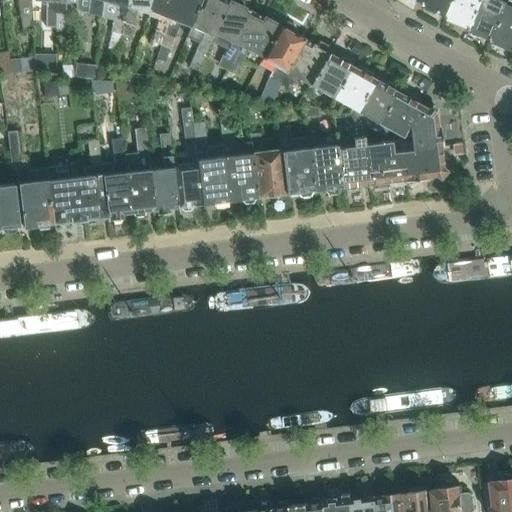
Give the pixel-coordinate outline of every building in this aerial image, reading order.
[(17,0),(21,25),(32,25),(30,0),(17,0)] [(55,0),(45,0),(46,27),(55,28),(55,26),(56,14),(55,0)] [(55,0),(56,14),(64,15),(65,15),(65,0),(55,0)] [(101,0),(103,1),(103,0),(89,0),(86,25),(95,28),(98,15),(99,15),(101,0)] [(103,0),(103,1),(104,1),(102,18),(113,20),(111,33),(120,35),(125,7),(127,0),(103,0)] [(136,9),(149,13),(152,0),(127,0),(125,7),(120,35),(130,37),(136,9)] [(149,54),(157,56),(161,45),(176,0),(152,0),(149,13),(150,13),(150,11),(160,15),(151,42),(153,43),(149,54)] [(179,22),(190,27),(201,0),(176,0),(161,45),(169,48),(170,49),(179,22)] [(225,9),(229,1),(226,0),(201,0),(190,27),(186,37),(198,43),(188,66),(197,71),(210,42),(225,9)] [(225,49),(217,66),(226,70),(254,13),(245,8),(243,7),(243,1),(240,0),(233,0),(231,1),(229,0),(229,1),(225,9),(210,42),(225,49)] [(426,0),(424,4),(427,5),(429,9),(434,11),(438,10),(441,11),(448,14),(454,0),(426,0)] [(454,0),(448,14),(447,16),(450,18),(449,21),(460,25),(461,22),(470,26),(481,0),(454,0)] [(481,0),(470,26),(470,28),(472,29),(471,29),(473,34),(480,37),(484,35),(484,34),(492,38),(510,0),(481,0)] [(511,0),(510,0),(492,38),(493,38),(492,40),(495,41),(494,44),(504,48),(506,45),(511,47),(511,0)] [(263,17),(254,13),(226,70),(235,75),(247,49),(262,57),(279,24),(278,23),(277,17),(271,14),(265,17),(263,16),(263,17)] [(55,28),(55,32),(62,32),(62,31),(64,31),(64,27),(64,15),(56,14),(55,26),(55,28)] [(279,85),(304,39),(296,34),(294,33),(295,32),(294,26),(288,22),(282,24),(281,25),(279,24),(262,57),(261,59),(275,67),(268,78),(279,85)] [(304,39),(279,85),(289,90),(295,78),(309,86),(309,85),(328,53),(327,52),(328,51),(327,45),(321,42),(315,44),(314,45),(313,44),(312,44),(304,39)] [(157,56),(156,58),(165,61),(169,48),(161,45),(157,56)] [(3,62),(4,68),(5,74),(10,74),(8,59),(7,52),(2,52),(3,62)] [(337,58),(328,53),(309,85),(329,95),(332,97),(352,66),(349,65),(348,60),(342,56),(337,58)] [(8,59),(10,74),(33,72),(33,58),(8,59)] [(76,64),(75,77),(94,79),(96,66),(76,64)] [(355,109),(374,79),(372,78),(371,72),(365,69),(360,71),(352,66),(332,97),(329,95),(321,108),(329,109),(335,99),(352,108),(355,109)] [(152,75),(149,84),(162,87),(164,78),(152,75)] [(130,77),(128,84),(147,87),(149,79),(130,77)] [(360,113),(364,116),(375,122),(378,123),(397,92),(395,91),(394,85),(388,82),(383,84),(374,79),(355,109),(352,108),(348,114),(344,114),(346,121),(351,125),(352,125),(360,113)] [(66,80),(54,82),(56,96),(68,94),(66,80)] [(92,103),(101,102),(99,82),(90,83),(92,103)] [(133,103),(141,102),(139,86),(131,86),(133,103)] [(272,102),(276,93),(264,88),(259,100),(272,102)] [(401,136),(408,125),(408,124),(420,105),(417,103),(416,98),(411,95),(405,97),(397,92),(378,123),(375,122),(371,131),(382,137),(386,128),(401,136)] [(410,142),(411,150),(442,146),(440,127),(437,128),(435,113),(437,111),(437,108),(433,105),(430,107),(429,108),(427,108),(420,105),(408,124),(408,125),(410,142)] [(200,193),(192,123),(191,107),(180,109),(186,154),(172,155),(176,196),(178,206),(180,206),(181,207),(181,208),(184,210),(190,209),(192,206),(193,206),(192,204),(201,203),(200,193)] [(332,116),(334,129),(351,126),(352,136),(335,138),(340,176),(341,186),(344,186),(348,189),(355,188),(357,184),(369,183),(363,144),(361,124),(352,125),(351,125),(346,121),(344,114),(332,116)] [(256,186),(250,142),(235,143),(232,119),(220,120),(223,145),(229,200),(240,199),(240,198),(241,198),(241,200),(245,204),(253,203),(255,198),(255,196),(257,196),(256,186)] [(192,123),(200,193),(201,203),(212,202),(213,202),(213,204),(214,204),(217,207),(225,206),(228,202),(227,200),(229,200),(223,145),(208,147),(204,122),(192,123)] [(341,188),(341,186),(340,176),(335,138),(334,133),(317,135),(316,126),(306,127),(307,136),(312,180),(313,189),(313,190),(324,188),(325,188),(325,190),(329,193),(329,194),(337,193),(339,188),(341,188)] [(313,189),(312,180),(307,136),(291,139),(289,129),(278,130),(280,147),(285,183),(286,193),(297,192),(297,191),(298,191),(298,193),(301,197),(310,196),(312,191),(312,189),(313,189)] [(17,130),(7,132),(11,169),(16,169),(23,225),(24,225),(24,226),(34,225),(34,224),(36,223),(39,228),(48,227),(50,222),(53,221),(46,167),(27,169),(27,167),(24,168),(23,161),(21,162),(17,130)] [(286,193),(285,183),(280,147),(261,150),(259,131),(249,132),(250,142),(256,186),(257,196),(286,193)] [(176,196),(172,155),(169,133),(159,134),(161,157),(148,158),(153,199),(154,209),(157,208),(157,213),(169,212),(168,207),(171,207),(178,206),(176,196)] [(153,199),(148,158),(146,135),(135,137),(137,152),(124,154),(125,161),(129,202),(131,212),(133,211),(135,216),(143,215),(145,210),(154,209),(153,199)] [(131,212),(129,202),(125,161),(124,154),(122,139),(111,140),(114,163),(101,164),(106,205),(107,215),(110,214),(110,219),(122,218),(122,213),(129,212),(131,212)] [(101,164),(98,140),(87,141),(90,169),(83,170),(86,198),(81,199),(84,218),(84,217),(101,215),(101,214),(100,214),(100,213),(105,212),(106,215),(107,215),(106,205),(101,164)] [(391,141),(363,144),(369,183),(371,182),(371,188),(385,186),(384,180),(405,178),(403,164),(393,165),(392,152),(392,151),(391,141)] [(462,144),(452,145),(453,155),(463,154),(462,144)] [(442,146),(411,150),(392,152),(393,165),(403,164),(405,181),(424,178),(424,176),(435,175),(440,178),(446,170),(442,167),(439,147),(442,146)] [(66,164),(47,166),(53,221),(57,221),(60,223),(66,222),(68,219),(72,219),(72,220),(84,218),(81,199),(86,198),(83,170),(82,160),(78,160),(76,161),(75,162),(75,163),(74,164),(66,165),(66,164)] [(17,226),(19,225),(14,184),(0,185),(0,228),(0,227),(1,228),(2,230),(5,233),(14,232),(17,228),(17,226)] [(511,249),(474,255),(477,274),(511,270),(511,249)] [(389,265),(329,272),(332,292),(392,285),(389,265)] [(306,275),(246,283),(249,302),(308,295),(306,275)] [(172,292),(112,299),(115,319),(174,312),(172,292)] [(88,302),(29,309),(31,329),(91,322),(88,302)] [(435,391),(375,399),(378,419),(437,411),(435,391)] [(351,402),(292,409),(294,429),(354,421),(351,402)] [(203,420),(143,427),(146,447),(205,440),(203,420)] [(120,430),(60,437),(63,457),(122,450),(120,430)] [(511,511),(511,473),(504,474),(504,475),(501,480),(491,481),(491,482),(494,505),(489,506),(489,511),(511,511)] [(470,511),(473,508),(472,495),(469,493),(460,494),(459,485),(457,485),(453,481),(453,480),(445,481),(445,482),(442,487),(431,489),(433,501),(429,502),(430,511),(470,511)] [(491,482),(482,483),(485,506),(489,506),(494,505),(491,482)] [(402,493),(401,493),(403,511),(430,511),(429,502),(427,490),(428,490),(427,490),(427,489),(425,490),(424,487),(412,489),(412,491),(410,491),(410,492),(402,493)] [(387,494),(385,495),(377,496),(376,496),(378,511),(403,511),(401,493),(399,493),(396,489),(389,490),(387,494)] [(355,493),(352,499),(350,499),(351,511),(378,511),(376,496),(367,497),(363,492),(363,491),(355,492),(355,493)] [(351,511),(350,499),(341,500),(337,495),(337,494),(329,495),(329,496),(326,502),(325,502),(325,511),(351,511)] [(325,511),(325,502),(323,502),(319,499),(319,498),(312,499),(309,504),(308,504),(307,503),(299,504),(299,511),(325,511)] [(273,508),(273,511),(299,511),(299,504),(291,505),(291,506),(289,506),(285,503),(285,502),(278,503),(278,504),(276,508),(273,508)]
